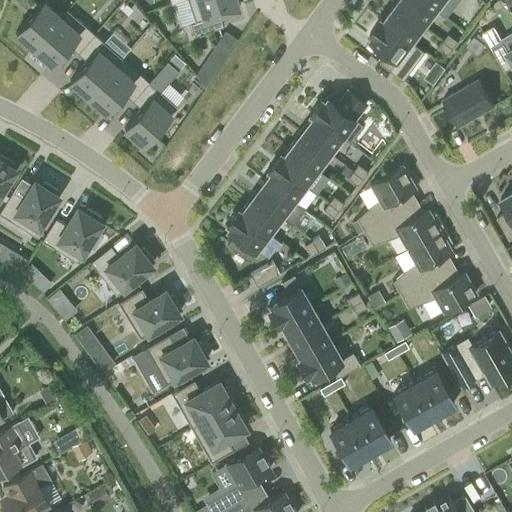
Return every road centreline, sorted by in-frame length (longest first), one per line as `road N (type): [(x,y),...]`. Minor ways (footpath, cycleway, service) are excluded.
road 1 (residential): [(167,220),(334,511)]
road 2 (residential): [(167,220),(309,34)]
road 3 (residential): [(309,34),(394,96),(447,186)]
road 4 (residential): [(0,104),(105,169),(167,220)]
road 5 (residential): [(338,511),(511,411)]
road 6 (residential): [(447,186),(511,301)]
